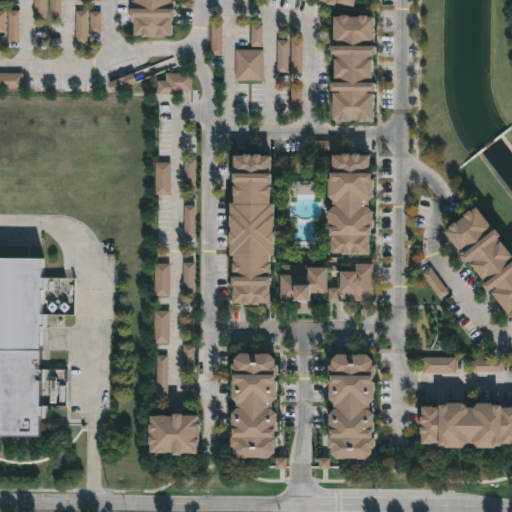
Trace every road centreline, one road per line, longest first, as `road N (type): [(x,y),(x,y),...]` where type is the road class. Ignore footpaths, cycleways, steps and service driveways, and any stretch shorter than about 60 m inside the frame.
road 1 (secondary): [(304,503),(0,498)]
road 2 (secondary): [(480,506),(304,503)]
